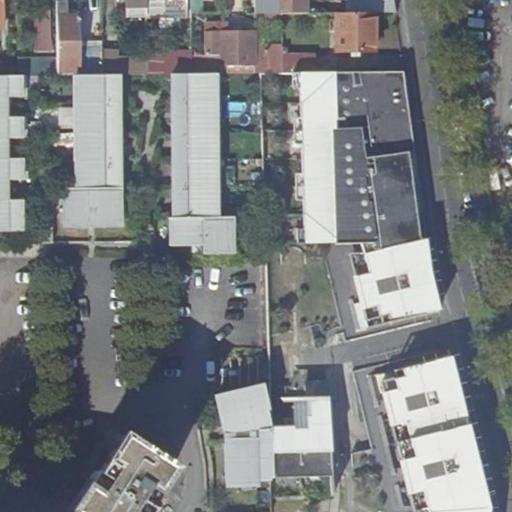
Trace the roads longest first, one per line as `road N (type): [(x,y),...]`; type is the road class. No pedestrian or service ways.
road 1 (residential): [(0,416),(47,421),(190,387),(204,370),(311,363),(470,331)]
road 2 (tertiary): [(470,331),(453,266),(419,0)]
road 3 (tertiary): [(505,511),(502,458),(470,331)]
